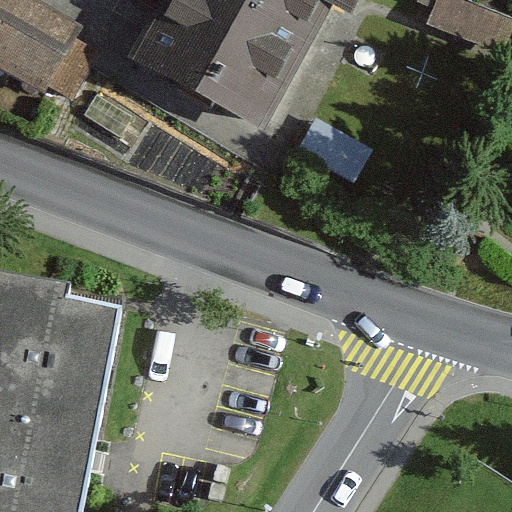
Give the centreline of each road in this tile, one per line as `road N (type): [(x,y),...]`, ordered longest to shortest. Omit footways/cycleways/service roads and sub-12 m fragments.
road 1 (secondary): [(0,162),(428,319)]
road 2 (residential): [(319,511),(428,319)]
